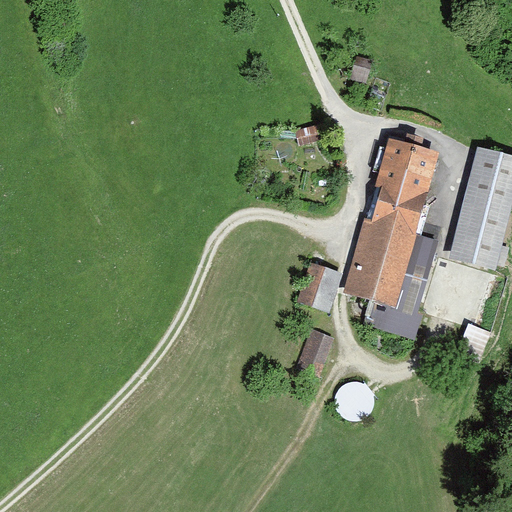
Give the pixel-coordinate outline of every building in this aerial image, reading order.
[(441,158),(393,145),(349,299),(372,305),(366,328),(416,343),(444,244),(418,237),(441,158)] [(511,220),(511,159),(480,151),(450,262),(497,275),(511,220)] [(342,277),(315,267),(301,304),(328,314),(342,277)] [(460,358),(482,365),(493,333),(471,326),(460,358)] [(335,341),(313,332),(299,369),(321,377),(335,341)] [(370,409),(377,379),(349,373),(342,403),(370,409)]
